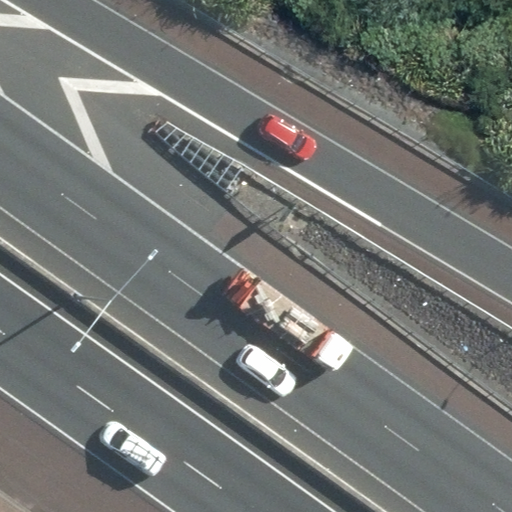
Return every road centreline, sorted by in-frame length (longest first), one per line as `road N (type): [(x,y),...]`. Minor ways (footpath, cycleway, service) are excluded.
road 1 (motorway): [(0,129),(511,495)]
road 2 (motorway): [(55,0),(511,271)]
road 3 (motorway): [(283,511),(0,307)]
